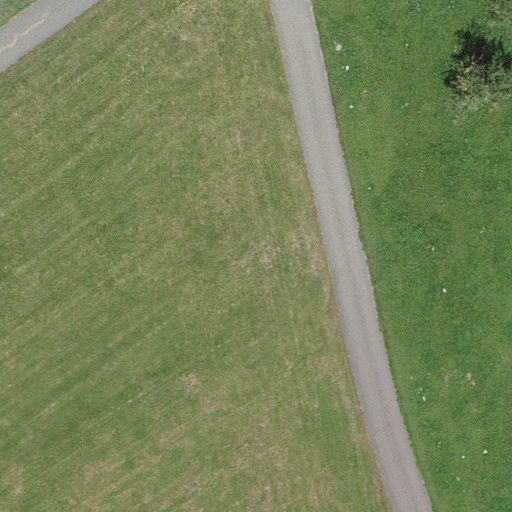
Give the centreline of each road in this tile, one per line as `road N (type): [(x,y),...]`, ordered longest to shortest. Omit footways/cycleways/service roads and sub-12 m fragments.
road 1 (unclassified): [(414,511),(375,402),(299,0)]
road 2 (unclassified): [(127,0),(0,88)]
